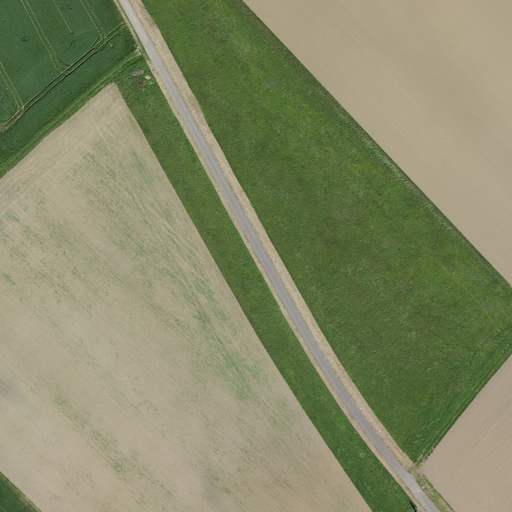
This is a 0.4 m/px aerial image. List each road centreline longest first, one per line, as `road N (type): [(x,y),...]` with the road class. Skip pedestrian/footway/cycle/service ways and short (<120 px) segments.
road 1 (unclassified): [(436,511),(324,362),(124,0)]
road 2 (track): [(150,48),(0,174)]
road 3 (track): [(411,481),(423,451),(511,345)]
